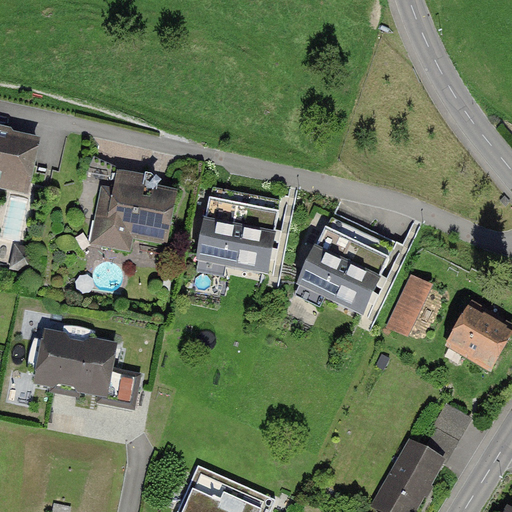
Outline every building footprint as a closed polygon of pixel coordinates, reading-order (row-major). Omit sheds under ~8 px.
[(0,183),(28,190),(38,144),(0,135),(0,183)] [(167,244),(176,194),(157,191),(158,187),(156,182),(152,178),(147,177),(146,180),(119,175),(120,172),(96,161),(71,213),(86,221),(108,224),(103,246),(130,251),(133,237),(167,244)] [(291,216),(210,200),(197,265),(278,281),(291,216)] [(402,266),(327,230),(300,286),(375,323),(402,266)] [(38,253),(29,251),(25,271),(33,273),(38,253)] [(429,289),(414,282),(393,327),(407,334),(429,289)] [(508,323),(475,304),(450,347),(491,371),(511,335),(511,333),(504,329),(508,323)] [(121,345),(45,333),(36,392),(112,404),(121,345)] [(474,420),(446,405),(433,429),(437,431),(460,444),(474,420)] [(447,466),(460,444),(437,431),(424,453),(443,464),(447,466)] [(385,511),(414,511),(443,464),(424,453),(411,445),(385,490),(394,495),(385,511)] [(193,471),(176,511),(280,511),(282,506),(193,471)]
